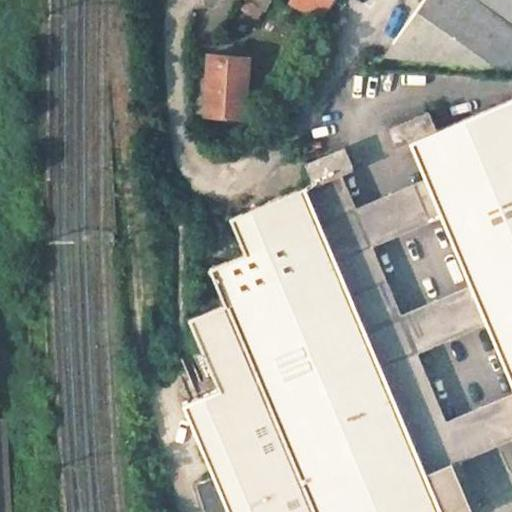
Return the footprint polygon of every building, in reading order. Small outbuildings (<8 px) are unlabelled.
[(271,0),(245,0),(265,11),(271,0)] [(329,6),(318,0),(298,0),(295,6),(321,21),(329,6)] [(511,0),(423,0),(384,55),(511,65),(511,0)] [(247,58),(209,55),(204,115),(243,118),(247,58)] [(511,98),(436,132),(410,143),(432,195),(478,304),(511,385),(511,98)] [(434,109),(441,124),(451,121),(444,105),(434,109)] [(427,112),(389,128),(398,148),(410,143),(436,132),(427,112)] [(344,148),(305,164),(313,182),(341,173),(352,168),(344,148)] [(218,390),(183,404),(211,472),(213,477),(212,478),(222,511),(471,511),(453,463),(456,461),(461,459),(341,173),(313,182),(230,217),(245,253),(209,268),(224,304),(188,319),(218,390)]
